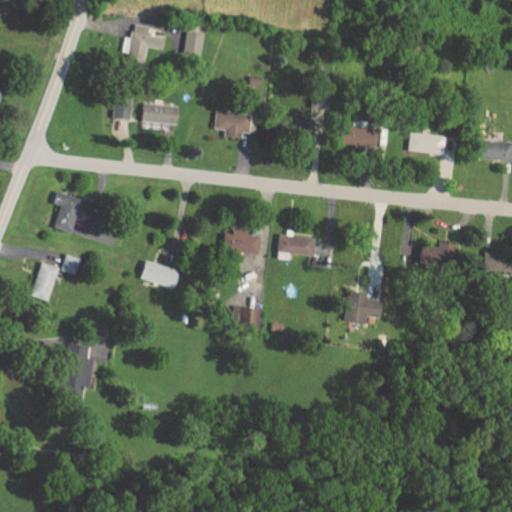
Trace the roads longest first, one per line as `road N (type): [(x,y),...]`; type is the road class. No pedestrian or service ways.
road 1 (residential): [(31,150),(53,161),(511,210)]
road 2 (residential): [(0,223),(84,0)]
